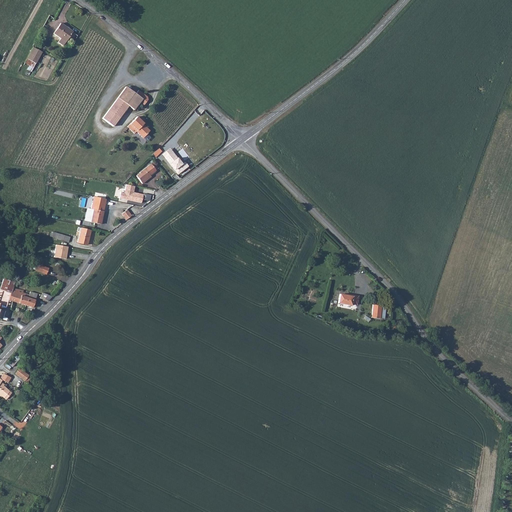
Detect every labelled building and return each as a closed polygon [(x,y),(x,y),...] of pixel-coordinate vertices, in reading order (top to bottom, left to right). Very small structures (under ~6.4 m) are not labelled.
[(59,44),(63,46),(72,32),(60,24),(54,35),(62,40),(59,44)] [(27,58),(37,63),(42,53),(33,47),(27,58)] [(135,93),(123,87),(109,114),(120,120),(128,106),(133,109),(137,102),(142,104),(146,98),(145,94),(136,90),(135,93)] [(104,122),(115,129),(120,120),(109,114),(104,122)] [(135,131),(142,138),(149,130),(143,125),(144,123),(136,116),(127,126),(134,132),(135,131)] [(161,149),(159,146),(152,153),(155,156),(162,149),(161,149)] [(170,148),(161,154),(177,175),(189,166),(185,161),(182,164),(170,148)] [(150,176),(148,174),(156,168),(151,162),(136,176),(142,183),(150,176)] [(121,193),(120,199),(142,203),(144,194),(134,192),(135,186),(126,184),(125,193),(121,193)] [(105,212),(104,211),(106,200),(94,197),(91,209),(95,210),(92,222),(102,225),(105,212)] [(61,201),(49,198),(48,204),(59,206),(61,201)] [(95,210),(91,209),(87,209),(84,221),(92,222),(95,210)] [(121,215),(126,220),(131,216),(126,211),(121,215)] [(78,243),(92,246),(96,233),(82,229),(78,243)] [(51,237),(69,242),(70,237),(53,232),(51,237)] [(56,245),(54,257),(66,259),(66,254),(65,254),(66,246),(56,245)] [(49,268),(42,265),(37,263),(35,269),(46,274),(49,268)] [(11,292),(13,288),(14,282),(4,279),(0,289),(11,292)] [(11,292),(9,299),(13,301),(26,305),(28,298),(29,295),(23,293),(23,290),(13,288),(11,292)] [(0,305),(5,307),(8,301),(9,299),(11,292),(0,289),(0,305)] [(37,293),(30,292),(29,295),(28,298),(35,300),(37,293)] [(349,302),(355,303),(356,294),(347,292),(347,295),(339,294),(337,303),(348,304),(349,302)] [(41,298),(48,301),(52,296),(42,293),(41,298)] [(35,300),(28,298),(26,305),(33,307),(35,300)] [(370,315),(377,316),(378,303),(371,303),(370,315)] [(20,358),(17,355),(9,364),(12,367),(20,358)] [(15,373),(25,381),(29,375),(19,368),(15,373)] [(6,399),(11,393),(3,385),(0,383),(1,382),(2,380),(8,383),(11,377),(3,374),(0,378),(0,394),(2,396),(6,399)]
